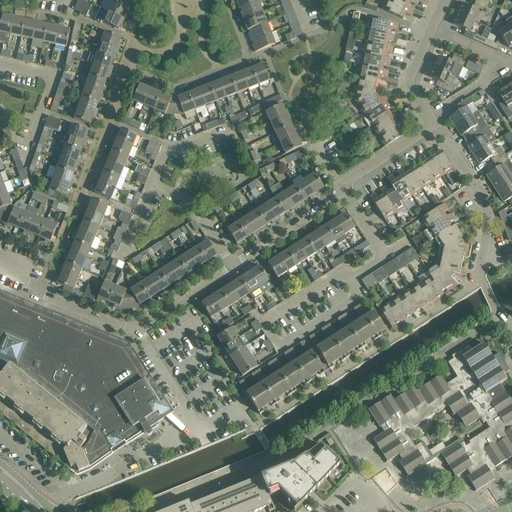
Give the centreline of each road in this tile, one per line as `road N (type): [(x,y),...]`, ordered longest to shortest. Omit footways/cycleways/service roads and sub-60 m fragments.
road 1 (residential): [(0,258),(45,295),(133,326),(342,198),(342,181),(435,125)]
road 2 (residential): [(480,263),(490,213),(435,125)]
road 3 (residential): [(0,64),(54,78),(24,162)]
